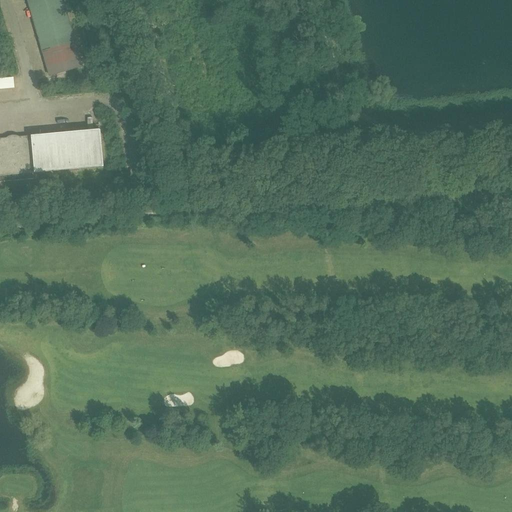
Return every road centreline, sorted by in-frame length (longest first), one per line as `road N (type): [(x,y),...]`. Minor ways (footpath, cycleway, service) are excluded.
road 1 (unknown): [(511,164),(231,192),(197,193),(189,181)]
road 2 (unclassified): [(189,181),(511,154)]
road 3 (unclassified): [(189,181),(137,0)]
